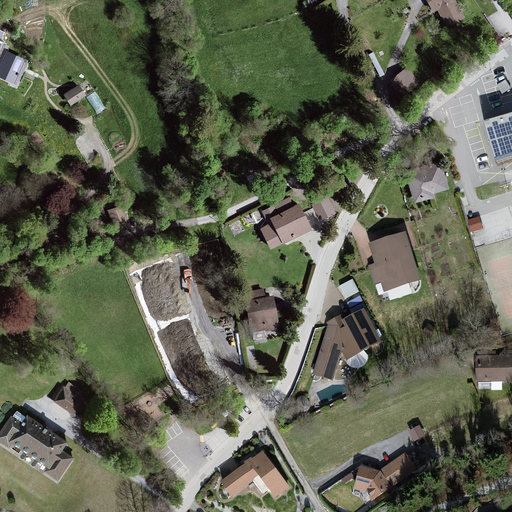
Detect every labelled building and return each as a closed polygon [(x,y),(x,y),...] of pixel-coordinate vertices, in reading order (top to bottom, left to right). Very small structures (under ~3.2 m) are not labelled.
[(453,0),(421,0),(429,15),(440,10),(449,28),(462,16),(453,0)] [(25,62),(3,53),(0,59),(0,78),(16,85),(25,62)] [(417,83),(405,68),(390,79),(401,95),(417,83)] [(511,89),(506,81),(497,85),(502,94),(511,89)] [(77,85),(61,94),(68,106),(84,97),(77,85)] [(511,113),(485,123),(499,167),(511,162),(511,113)] [(431,163),(403,170),(412,205),(432,200),(432,195),(447,191),(443,173),(431,163)] [(312,230),(297,202),(266,218),(269,223),(258,229),(269,252),(312,230)] [(471,230),(483,227),(480,214),(468,218),(471,230)] [(405,236),(370,247),(384,294),(419,284),(405,236)] [(347,296),(359,290),(353,277),(340,284),(347,296)] [(272,296),(245,301),(252,339),(279,334),(272,296)] [(329,321),(312,378),(333,385),(339,363),(379,346),(362,307),(329,321)] [(511,360),(477,359),(476,387),(511,387),(511,360)] [(66,383),(54,403),(71,414),(84,395),(66,383)] [(66,445),(12,408),(0,425),(0,451),(58,492),(78,464),(61,453),(66,445)] [(424,435),(419,426),(410,431),(415,440),(424,435)] [(265,452),(221,485),(230,498),(257,478),(276,503),(293,490),(265,452)] [(380,476),(359,469),(352,492),(369,497),(374,505),(419,475),(407,457),(380,476)]
